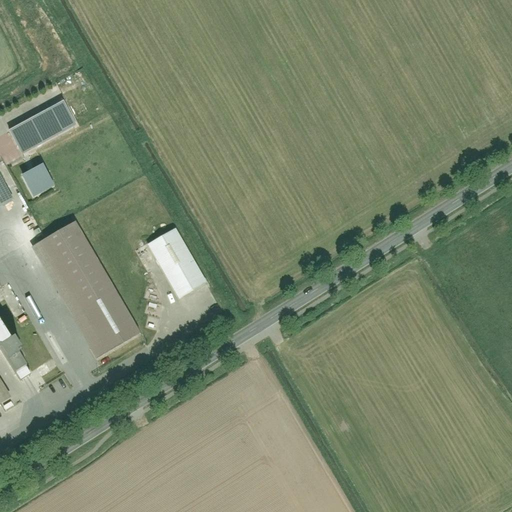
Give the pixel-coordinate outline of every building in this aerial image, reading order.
[(65,104),(9,133),(21,155),(76,127),(65,104)] [(23,179),(34,200),(54,189),(43,168),(23,179)] [(0,175),(0,211),(15,203),(0,175)] [(79,225),(34,250),(98,364),(142,339),(79,225)] [(175,232),(149,247),(181,304),(207,289),(175,232)] [(0,379),(0,407),(12,399),(0,379)]
